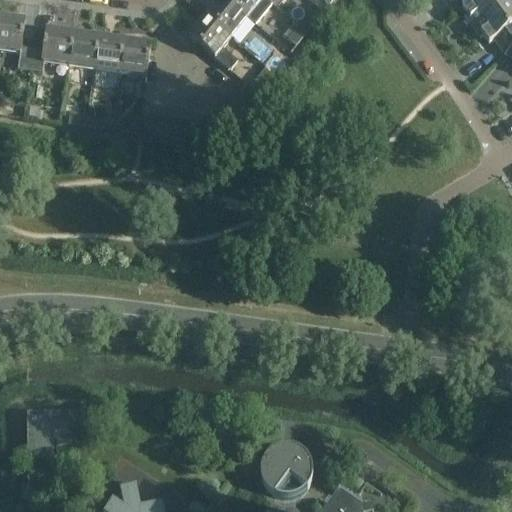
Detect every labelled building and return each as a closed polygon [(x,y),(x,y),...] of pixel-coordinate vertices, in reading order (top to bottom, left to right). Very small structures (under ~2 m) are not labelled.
[(231,40),(247,20),(222,0),(221,0),(206,20),(231,40)] [(271,6),(263,0),(222,0),(247,20),(255,26),(271,6)] [(329,10),(337,0),(324,0),(321,3),(329,10)] [(472,30),(505,5),(501,0),(474,0),(461,10),(467,17),(464,19),(472,30)] [(511,0),(505,5),(472,30),(480,41),(482,39),(488,46),(492,43),(504,59),(511,49),(511,0)] [(308,36),(319,22),(311,16),(300,30),(308,36)] [(30,73),(33,45),(22,44),(25,24),(0,20),(0,53),(20,56),(17,71),(30,73)] [(221,52),(231,40),(206,20),(189,40),(229,73),(237,64),(221,52)] [(296,50),(308,36),(300,30),(289,44),(296,50)] [(68,69),(73,37),(47,33),(45,47),(33,45),(30,73),(42,75),(43,66),(68,69)] [(94,73),(99,41),(73,37),(68,69),(94,73)] [(120,77),(124,44),(99,41),(94,73),(120,77)] [(124,44),(120,77),(146,80),(151,48),(124,44)] [(274,77),(286,63),(278,57),(267,71),(274,77)] [(263,91),(274,77),(267,71),(255,85),(263,91)] [(234,93),(254,109),(262,100),(242,83),(234,93)] [(247,118),(254,109),(234,93),(227,102),(247,118)] [(239,127),(247,118),(227,102),(219,111),(239,127)] [(217,154),(239,127),(219,111),(206,127),(217,154)] [(86,130),(87,120),(69,117),(68,127),(86,130)] [(155,146),(159,120),(147,118),(143,144),(155,146)] [(87,120),(86,130),(104,132),(105,123),(87,120)] [(167,147),(170,122),(159,120),(155,146),(167,147)] [(178,149),(182,124),(170,122),(167,147),(178,149)] [(190,151),(193,125),(182,124),(178,149),(190,151)] [(138,137),(139,127),(121,125),(120,134),(138,137)] [(217,154),(206,127),(193,125),(190,151),(217,154)] [(57,446),(73,446),(73,435),(73,416),(26,417),(27,463),(57,463),(57,446)] [(312,480),(312,478),(312,476),(312,473),(311,470),(310,468),(310,466),(308,463),(307,461),(306,459),(303,457),(301,455),(299,453),(297,453),(295,452),(293,451),(290,450),(287,450),(284,450),(281,450),(277,452),(274,453),(273,454),(271,455),(269,457),(267,458),(265,460),(264,462),(263,465),(262,466),(261,470),(260,472),(260,475),(260,477),(260,478),(261,482),(262,485),(262,486),(263,489),(265,491),(267,493),(268,494),(269,496),(270,497),(273,498),(274,499),(289,479),(307,492),(309,489),(309,487),(310,485),(311,484),(311,482),(312,480)] [(140,509),(137,491),(119,494),(122,507),(115,503),(108,511),(159,511),(158,505),(140,509)]
